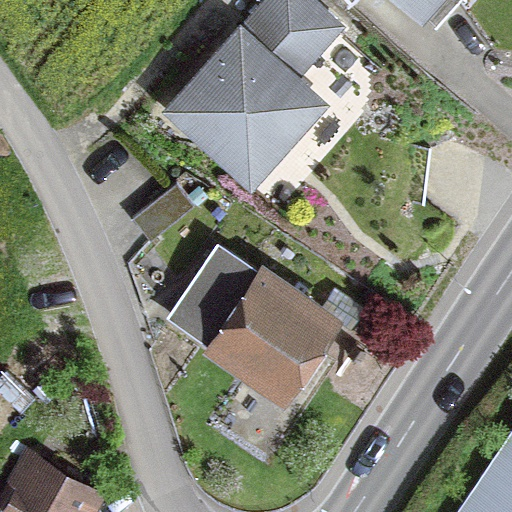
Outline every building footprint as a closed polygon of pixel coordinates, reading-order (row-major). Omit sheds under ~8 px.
[(230,37),(158,114),(234,185),(306,108),(284,87),(333,34),(295,0),(275,0),(236,42),(230,37)] [(388,0),(406,16),(420,0),(388,0)] [(183,207),(161,180),(122,212),(145,239),(183,207)] [(208,342),(207,344),(275,389),(324,316),(256,270),(254,272),(236,259),(220,283),(226,287),(219,298),(189,279),(166,314),(208,342)] [(511,511),(511,432),(459,511),(511,511)] [(0,504),(0,511),(76,511),(87,493),(26,459),(0,504)]
